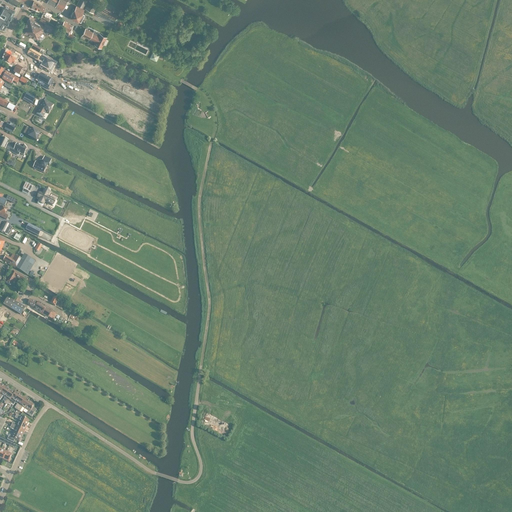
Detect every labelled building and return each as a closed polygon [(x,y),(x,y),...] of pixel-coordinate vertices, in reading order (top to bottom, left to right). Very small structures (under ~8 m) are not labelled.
[(0,0),(0,27),(3,29),(6,24),(11,15),(16,6),(7,1),(5,0),(0,0)] [(58,0),(54,6),(62,11),(68,1),(65,0),(58,0)] [(83,8),(86,1),(83,0),(79,0),(77,5),(83,8)] [(52,14),(53,13),(48,9),(45,7),(39,4),(34,1),(31,6),(43,13),(41,18),(48,22),(49,18),(44,16),(46,11),(52,14)] [(93,13),(96,7),(96,4),(89,1),(85,9),(93,13)] [(73,11),(70,17),(78,21),(84,9),(76,5),(74,8),(73,8),(72,10),(73,11)] [(117,15),(98,5),(95,14),(113,23),(117,15)] [(29,18),(26,24),(42,32),(43,31),(42,31),(44,27),(29,18)] [(70,31),(73,26),(64,21),(61,27),(70,31)] [(22,32),(37,40),(42,32),(26,24),(22,32)] [(85,28),(81,35),(89,39),(90,38),(95,41),(94,44),(99,46),(102,48),(107,37),(105,35),(99,33),(98,36),(92,33),(93,32),(85,28)] [(33,45),(31,49),(39,53),(41,49),(33,45)] [(55,64),(44,57),(30,49),(27,55),(38,61),(38,60),(44,64),(42,66),(48,70),(51,71),(53,67),(55,64)] [(5,59),(4,62),(15,68),(14,71),(19,75),(22,69),(15,65),(21,55),(11,50),(9,54),(8,53),(4,59),(5,59)] [(153,52),(150,59),(156,62),(159,55),(153,52)] [(6,72),(3,78),(2,79),(11,84),(13,81),(18,83),(20,79),(6,72)] [(27,72),(24,77),(33,82),(36,77),(27,72)] [(40,74),(37,80),(39,81),(40,81),(39,84),(37,83),(48,90),(49,89),(48,89),(53,81),(47,77),(40,74)] [(26,93),(24,98),(32,103),(35,98),(26,93)] [(0,104),(5,108),(8,102),(0,98),(0,104)] [(44,99),(36,114),(43,117),(46,112),(47,113),(48,113),(53,104),(44,99)] [(8,122),(5,127),(13,131),(15,126),(8,122)] [(40,133),(29,127),(25,135),(36,141),(40,133)] [(7,143),(4,150),(8,152),(9,151),(16,154),(17,152),(20,153),(23,155),(27,148),(26,148),(21,145),(16,143),(15,147),(11,145),(7,143)] [(35,162),(33,167),(43,173),(47,165),(49,165),(51,160),(44,156),(42,161),(39,160),(38,163),(35,162)] [(33,186),(25,182),(22,188),(23,189),(22,191),(28,194),(33,186)] [(50,191),(44,189),(42,194),(40,193),(37,198),(39,199),(37,203),(43,206),(45,202),(53,206),(56,201),(47,196),(50,191)] [(0,225),(2,226),(0,229),(0,230),(5,233),(8,235),(12,227),(10,225),(0,220),(0,225)] [(25,229),(37,235),(40,230),(28,224),(25,229)] [(16,268),(22,259),(15,255),(12,260),(2,254),(0,259),(10,264),(9,265),(16,269),(16,268)] [(24,255),(22,259),(16,268),(27,275),(36,261),(24,255)] [(23,283),(27,285),(30,280),(18,273),(17,274),(13,271),(6,282),(11,285),(15,277),(23,282),(23,283)] [(25,308),(8,297),(3,305),(21,315),(25,308)] [(55,306),(58,301),(54,298),(50,303),(55,306)] [(30,300),(28,304),(35,308),(34,309),(40,313),(41,312),(49,317),(54,320),(57,315),(52,312),(53,310),(39,301),(38,303),(36,302),(35,302),(30,300)] [(0,399),(2,396),(5,397),(10,390),(5,387),(0,393),(0,399)] [(10,390),(5,397),(3,400),(5,402),(4,403),(7,405),(7,404),(7,403),(14,393),(10,390)] [(7,403),(7,404),(10,405),(11,404),(13,405),(15,402),(20,395),(15,391),(14,393),(7,403)] [(20,395),(15,402),(17,404),(14,408),(17,410),(25,398),(20,395)] [(25,398),(17,410),(19,412),(22,407),(25,409),(30,401),(25,398)] [(34,404),(30,401),(25,409),(28,411),(26,413),(31,417),(36,410),(32,407),(34,404)] [(18,422),(26,426),(29,421),(16,415),(14,418),(19,420),(18,422)] [(11,425),(24,431),(26,426),(18,422),(17,424),(12,422),(11,425)] [(24,431),(11,425),(10,428),(14,430),(13,433),(21,437),(24,431)] [(19,442),(21,437),(13,433),(12,436),(9,435),(7,439),(13,442),(15,440),(19,442)] [(8,462),(11,455),(13,452),(7,449),(6,452),(3,460),(8,462)]
